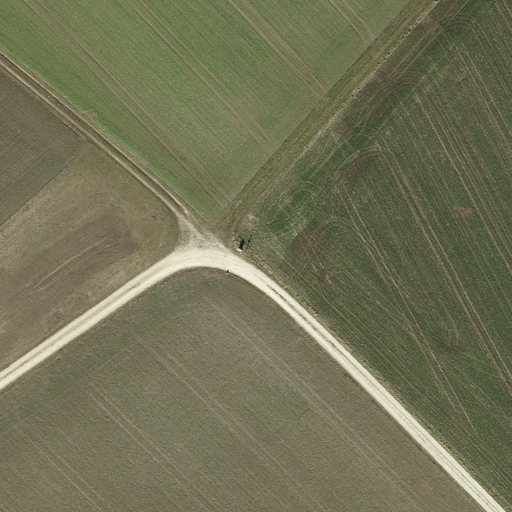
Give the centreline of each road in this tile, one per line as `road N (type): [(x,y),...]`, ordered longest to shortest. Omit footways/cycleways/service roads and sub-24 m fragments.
road 1 (track): [(203,254),(270,288),(497,511)]
road 2 (track): [(429,0),(203,254)]
road 3 (track): [(0,56),(174,199),(203,254)]
road 4 (track): [(0,380),(172,262),(203,254)]
